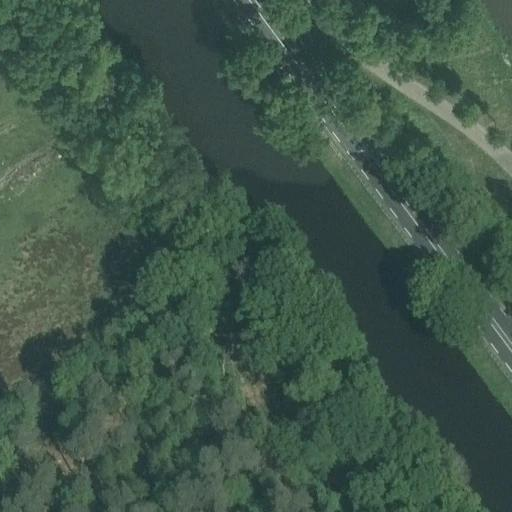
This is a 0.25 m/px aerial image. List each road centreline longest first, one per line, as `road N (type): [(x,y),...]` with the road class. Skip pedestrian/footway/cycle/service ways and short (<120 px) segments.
road 1 (track): [(2,0),(392,511)]
road 2 (primary): [(511,348),(252,0)]
road 3 (unclassified): [(511,161),(375,64),(314,0)]
